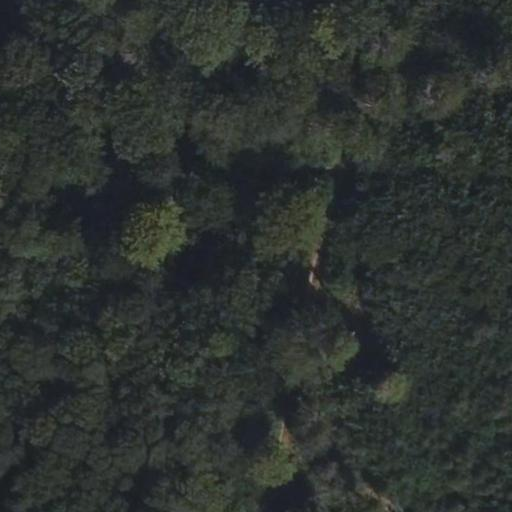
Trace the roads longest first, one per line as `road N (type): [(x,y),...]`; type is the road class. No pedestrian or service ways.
road 1 (track): [(0,117),(409,144)]
road 2 (track): [(409,144),(326,511)]
road 3 (track): [(432,0),(409,144)]
